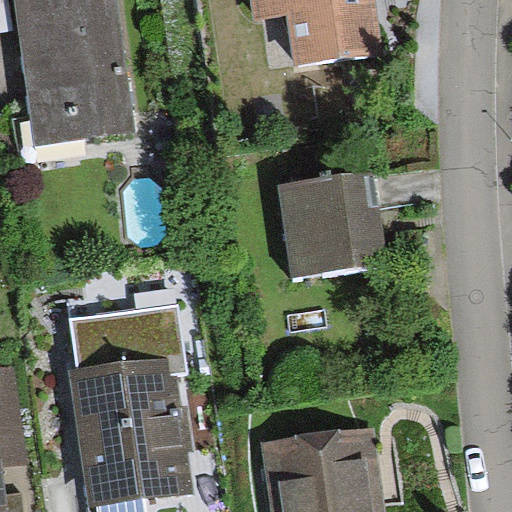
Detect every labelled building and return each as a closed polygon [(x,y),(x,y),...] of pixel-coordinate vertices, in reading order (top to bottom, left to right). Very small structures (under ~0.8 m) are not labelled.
[(23,0),(37,133),(134,123),(121,0),(23,0)] [(300,0),(305,43),(382,35),(378,0),(300,0)] [(300,177),(310,260),(391,250),(380,167),(300,177)] [(93,492),(196,479),(181,357),(78,369),(93,492)] [(0,497),(8,496),(4,462),(26,460),(14,365),(0,366),(0,497)] [(384,511),(376,423),(275,432),(282,511),(384,511)] [(0,511),(28,511),(26,494),(8,496),(0,497),(0,511)]
